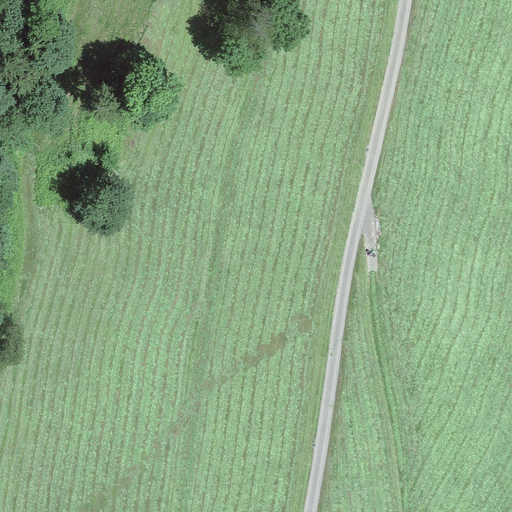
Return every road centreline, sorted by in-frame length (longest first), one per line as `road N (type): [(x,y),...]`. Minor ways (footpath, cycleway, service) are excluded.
road 1 (unclassified): [(405,0),(345,282),(311,511)]
road 2 (track): [(361,208),(407,511)]
